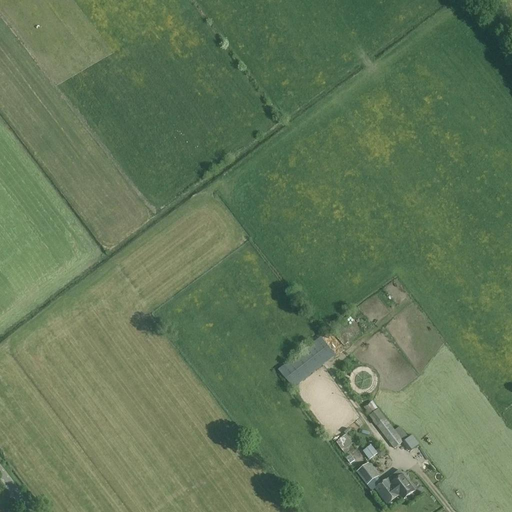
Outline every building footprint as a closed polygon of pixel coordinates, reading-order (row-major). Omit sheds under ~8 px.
[(313,374),(306,364),(328,347),(322,339),(279,372),(286,380),(286,379),(293,388),(313,374)] [(376,426),(394,449),(404,442),(404,441),(408,438),(400,427),(395,431),(378,409),(377,410),(371,402),(363,408),(370,416),(368,417),(376,427),(376,426)] [(353,444),(346,435),(337,441),(341,446),(339,447),(344,454),(349,451),(347,448),(353,444)] [(386,454),(391,451),(387,444),(382,447),(386,454)] [(364,452),(370,460),(377,454),(371,447),(364,452)] [(357,472),(367,486),(379,477),(369,463),(357,472)] [(388,505),(400,496),(400,495),(388,480),(375,489),(388,505)]
